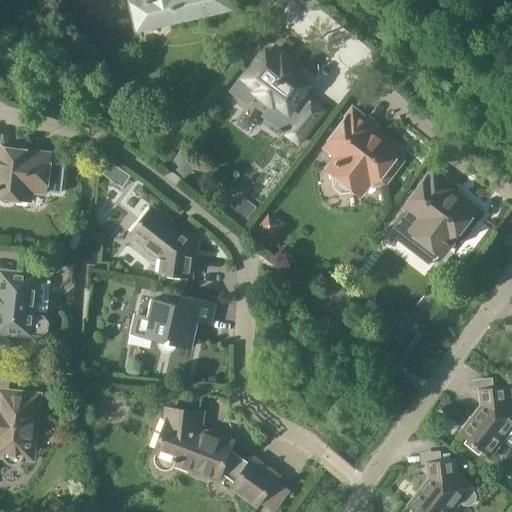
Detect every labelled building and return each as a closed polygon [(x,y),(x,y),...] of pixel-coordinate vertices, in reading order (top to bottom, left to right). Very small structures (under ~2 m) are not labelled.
[(134,4),(139,27),(170,22),(170,24),(183,21),(183,18),(229,8),(227,0),(149,0),(150,0),(134,4)] [(310,85),(297,74),(299,71),(284,60),(282,63),(268,52),(249,78),(262,88),(260,91),(275,103),(277,100),(291,110),(281,123),(284,126),(283,127),(286,130),(287,128),(303,140),(325,111),(312,101),(311,102),(302,95),(310,85)] [(390,162),(399,152),(371,131),(374,128),(353,112),(327,145),(341,155),(330,169),(336,174),(334,177),(335,187),(342,192),(351,191),(353,187),(360,192),(370,178),(375,182),(383,181),(391,171),(390,162)] [(57,156),(0,149),(0,201),(1,202),(3,204),(7,204),(10,204),(13,203),(15,201),(16,198),(28,200),(30,189),(61,193),(65,161),(57,160),(57,156)] [(407,207),(390,228),(414,246),(421,238),(441,253),(451,241),(453,242),(457,243),(462,242),(465,239),(467,235),(467,231),(465,227),(475,210),(450,191),(453,187),(433,172),(407,207)] [(153,206),(130,235),(159,257),(157,271),(161,272),(159,282),(187,286),(188,276),(192,276),(197,242),(153,206)] [(49,331),(50,321),(44,315),(34,313),(38,275),(2,271),(0,292),(0,331),(42,336),(49,331)] [(157,340),(157,341),(157,343),(157,346),(159,349),(161,350),(165,352),(169,352),(172,351),(175,349),(176,347),(177,344),(191,347),(197,322),(208,324),(213,302),(182,295),(180,304),(154,298),(150,316),(138,313),(134,334),(157,340)] [(511,406),(506,402),(507,401),(505,387),(481,389),(483,406),(462,432),(473,442),(472,443),(477,447),(478,445),(490,455),(503,438),(505,439),(511,430),(511,406)] [(30,456),(35,407),(31,406),(32,397),(3,394),(1,411),(0,411),(0,452),(1,453),(1,456),(2,459),(4,462),(7,464),(11,465),(15,465),(19,463),(21,461),(22,459),(22,455),(30,456)] [(155,453),(154,455),(154,458),(155,462),(157,466),(161,469),(165,469),(170,469),(173,466),(175,464),(176,461),(220,478),(222,472),(236,482),(233,485),(259,504),(260,502),(273,511),(274,511),(290,490),(276,480),(277,478),(252,459),(250,463),(231,449),(233,443),(199,430),(201,411),(169,408),(168,419),(155,453)] [(475,500),(476,496),(474,492),(454,475),(455,474),(453,460),(429,462),(431,479),(410,506),(413,508),(409,511),(450,511),(451,511),(452,511),(461,502),(464,505),(468,505),(473,504),(475,500)]
